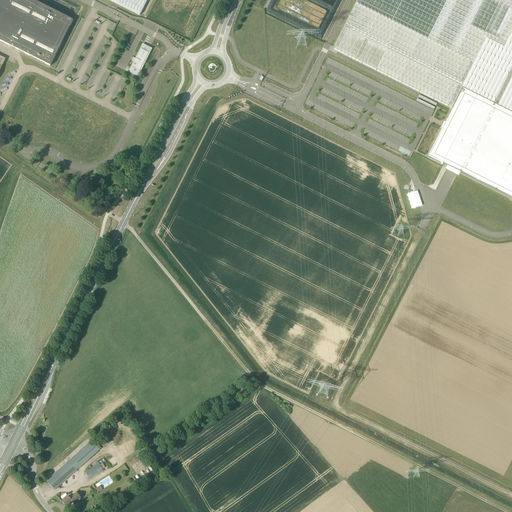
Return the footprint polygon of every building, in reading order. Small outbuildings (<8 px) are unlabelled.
[(0,0),(0,41),(50,66),(73,21),(32,0),(0,0)] [(108,0),(140,15),(147,0),(108,0)] [(511,0),(356,0),(333,49),(452,108),(445,122),(443,121),(440,127),(442,128),(428,156),(447,166),(445,170),(458,176),(459,172),(511,198),(511,0)] [(142,48),(132,67),(140,71),(149,52),(142,48)] [(54,490),(99,450),(91,441),(46,481),(54,490)] [(89,479),(103,471),(99,464),(85,472),(89,479)] [(82,499),(77,493),(70,499),(68,497),(62,502),(66,507),(72,502),(75,505),(82,499)]
